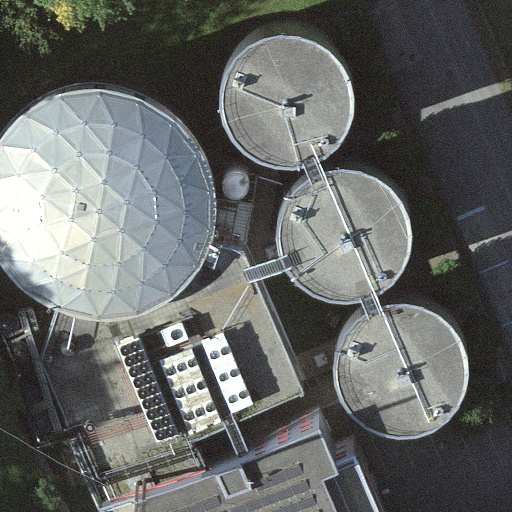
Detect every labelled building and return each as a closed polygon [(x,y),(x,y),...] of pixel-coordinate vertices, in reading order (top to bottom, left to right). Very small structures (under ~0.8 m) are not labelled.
[(226,100),(234,122),(251,142),(275,154),(301,156),(326,148),(347,129),(359,104),(360,76),(349,50),(329,31),(302,21),(274,23),(250,36),(234,54),(226,76),(226,100)] [(138,308),(180,286),(212,247),(216,229),(224,199),(215,149),(186,108),(152,86),(112,77),(72,82),(35,100),(7,130),(0,147),(0,240),(11,264),(46,296),(56,300),(91,311),(138,308)] [(300,260),(321,275),(348,281),(374,276),(396,261),(410,238),(414,212),(407,186),(391,165),(367,153),(345,150),(323,155),(304,167),(290,185),(283,211),(286,237),(300,260)] [(250,239),(216,229),(212,247),(180,286),(138,308),(91,311),(56,300),(60,321),(27,332),(104,511),(393,511),(362,438),(346,445),(250,239)] [(357,388),(375,405),(400,415),(427,413),(451,401),(468,379),(475,356),(472,332),(461,310),(442,294),(419,286),(394,288),(371,298),(355,317),(346,340),(347,365),(357,388)]
